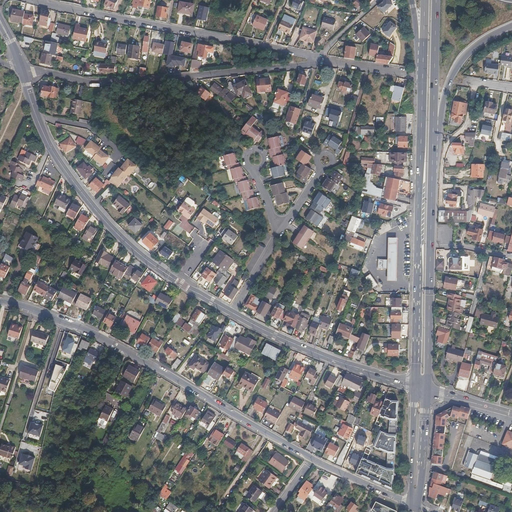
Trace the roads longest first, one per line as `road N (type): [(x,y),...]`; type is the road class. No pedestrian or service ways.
road 1 (residential): [(415,504),(229,413),(80,326),(0,299)]
road 2 (secondary): [(22,70),(43,133),(101,217),(159,269),(232,312)]
road 3 (primary): [(422,60),(419,389)]
road 4 (residential): [(22,70),(93,81),(317,59)]
road 5 (residential): [(39,0),(317,59)]
road 6 (secondary): [(232,312),(419,389)]
road 7 (motorway): [(432,166),(454,69),(475,45),(511,26)]
road 8 (primary): [(432,166),(436,0)]
road 9 (primary): [(419,389),(428,374),(431,246)]
